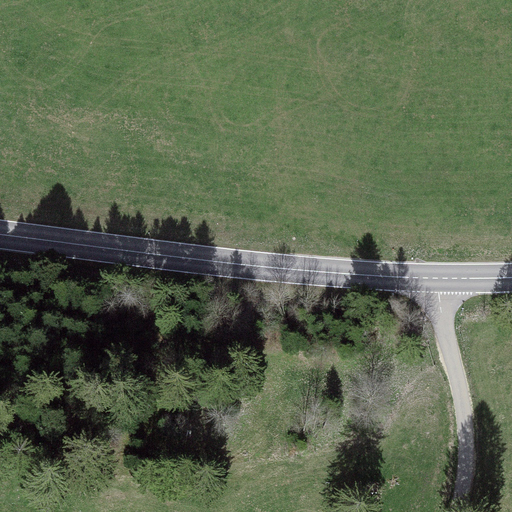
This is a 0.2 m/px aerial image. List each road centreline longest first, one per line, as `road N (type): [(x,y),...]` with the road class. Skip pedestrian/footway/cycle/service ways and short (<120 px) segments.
road 1 (secondary): [(436,277),(0,235)]
road 2 (unclassified): [(458,511),(464,410),(436,277)]
